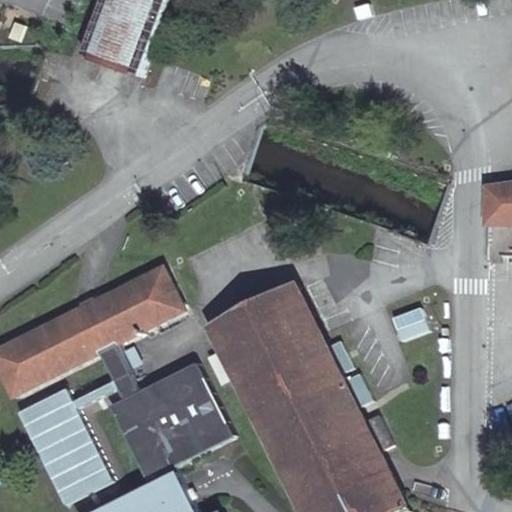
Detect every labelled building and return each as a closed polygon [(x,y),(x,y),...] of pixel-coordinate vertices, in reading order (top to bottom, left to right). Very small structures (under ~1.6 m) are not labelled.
[(172,0),(107,0),(88,55),(146,75),(172,0)] [(30,26),(19,22),(14,38),(24,42),(30,26)] [(511,186),(492,189),(490,226),(511,227),(511,186)] [(489,230),(511,237),(511,227),(490,226),(489,230)] [(168,269),(0,352),(0,357),(18,394),(105,350),(119,380),(79,400),(72,386),(24,411),(71,503),(120,479),(83,407),(122,387),(128,399),(115,406),(151,479),(173,470),(175,475),(102,511),(201,511),(180,467),(238,438),(202,364),(144,392),(121,343),(187,309),(168,269)] [(300,287),(218,328),(309,511),(396,511),(408,506),(300,287)] [(382,415),(370,422),(385,451),(397,445),(382,415)]
